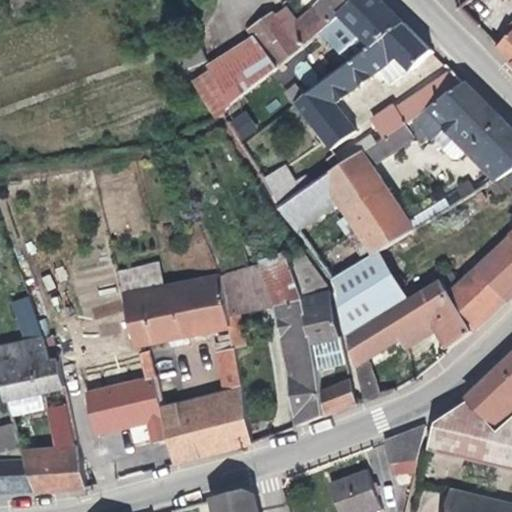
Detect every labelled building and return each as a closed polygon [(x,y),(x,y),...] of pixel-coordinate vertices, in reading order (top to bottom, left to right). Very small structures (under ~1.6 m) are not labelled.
[(4,0),(10,13),(30,5),(27,0),(4,0)] [(234,30),(241,38),(267,70),(278,62),(297,45),(334,13),(350,0),(306,0),(303,3),(300,0),(299,0),(282,15),(274,5),(259,17),(256,13),(234,30)] [(350,0),(334,13),(365,45),(396,21),(381,6),(374,0),(350,0)] [(300,94),(290,102),(333,147),(354,129),(329,99),(350,81),(362,71),(370,80),(388,81),(424,49),(396,21),(365,45),(321,78),(300,94)] [(511,29),(507,25),(489,42),(511,65),(511,29)] [(223,104),(267,70),(241,38),(197,72),(223,104)] [(296,88),(317,72),(297,45),(278,62),(296,88)] [(159,67),(171,82),(191,66),(179,51),(159,67)] [(223,104),(197,72),(195,70),(179,83),(207,120),(218,114),(215,109),(223,104)] [(317,72),(296,88),(300,94),(321,78),(317,72)] [(408,122),(422,110),(458,84),(446,72),(389,112),(386,108),(367,120),(379,139),(384,136),(408,122)] [(442,131),(486,176),(491,182),(502,175),(511,168),(511,137),(476,102),(458,84),(422,110),(442,131)] [(229,121),(241,140),(258,129),(246,110),(229,121)] [(408,122),(428,142),(442,131),(422,110),(408,122)] [(364,149),(363,149),(368,157),(375,153),(378,156),(391,147),(384,136),(379,139),(371,144),(364,149)] [(367,137),(360,141),(364,149),(371,144),(367,137)] [(356,154),(360,152),(357,147),(351,151),(349,148),(338,156),(336,153),(328,158),(335,168),(356,154)] [(414,219),(403,227),(356,154),(335,168),(312,182),(302,190),(278,206),(295,231),(337,204),(374,261),(377,258),(420,229),(414,219)] [(511,183),(511,168),(502,175),(509,185),(511,183)] [(264,184),(278,206),(302,190),(295,179),(290,169),(264,184)] [(307,172),(295,179),(302,190),(312,182),(307,172)] [(486,176),(478,181),(482,188),(491,182),(486,176)] [(478,191),(482,188),(478,181),(464,190),(460,185),(448,194),(456,206),(478,191)] [(456,206),(453,207),(458,215),(483,199),(478,191),(456,206)] [(511,231),(454,285),(442,270),(433,278),(467,331),(511,289),(511,231)] [(275,251),(285,270),(304,260),(292,242),(275,251)] [(285,270),(275,251),(251,263),(270,299),(277,311),(296,425),(321,415),(313,368),(308,340),(301,299),(285,270)] [(391,304),(402,297),(377,258),(374,261),(331,288),(342,334),(391,304)] [(218,313),(227,311),(270,299),(251,263),(209,273),(218,313)] [(218,313),(209,273),(117,295),(131,346),(220,323),(218,313)] [(301,299),(308,340),(335,334),(325,291),(311,292),(308,274),(298,275),(301,299)] [(433,278),(406,295),(422,321),(429,332),(439,348),(467,331),(433,278)] [(402,297),(391,304),(406,330),(422,321),(406,295),(402,297)] [(6,302),(11,318),(29,312),(23,296),(6,302)] [(366,376),(363,357),(397,336),(406,330),(391,304),(342,334),(354,380),(366,376)] [(225,341),(233,339),(227,311),(218,313),(220,323),(225,341)] [(38,338),(29,312),(11,318),(20,342),(38,338)] [(406,330),(397,336),(403,346),(429,332),(422,321),(406,330)] [(308,340),(313,368),(342,360),(335,334),(308,340)] [(38,338),(20,342),(0,346),(0,379),(6,399),(20,396),(23,412),(41,409),(38,392),(61,388),(54,360),(47,362),(38,338)] [(213,388),(220,386),(234,383),(225,345),(205,349),(213,388)] [(496,410),(511,395),(511,350),(465,395),(428,428),(423,449),(511,471),(511,413),(496,410)] [(140,381),(149,378),(143,352),(133,354),(140,381)] [(342,360),(313,368),(321,415),(352,403),(342,360)] [(150,381),(155,401),(171,397),(167,378),(150,381)] [(222,398),(159,413),(172,464),(248,444),(234,383),(220,386),(220,390),(222,398)] [(159,413),(222,398),(220,390),(157,406),(159,413)] [(511,395),(496,410),(511,413),(511,411),(511,395)] [(11,415),(23,412),(20,396),(6,399),(11,415)] [(66,408),(60,410),(65,429),(71,428),(66,408)] [(71,428),(65,429),(60,410),(44,412),(52,449),(75,444),(71,428)] [(0,445),(3,463),(4,491),(33,490),(22,454),(14,426),(0,429),(0,445)] [(380,441),(389,466),(413,458),(420,426),(380,441)] [(78,457),(75,444),(52,449),(33,452),(36,464),(78,457)] [(86,486),(78,457),(36,464),(33,452),(22,454),(33,490),(86,486)] [(413,458),(389,466),(393,476),(410,469),(413,458)] [(382,511),(383,509),(374,488),(368,470),(330,485),(340,511),(382,511)] [(254,511),(251,498),(244,492),(211,501),(213,511),(254,511)] [(511,511),(511,509),(450,495),(445,511),(511,511)]
